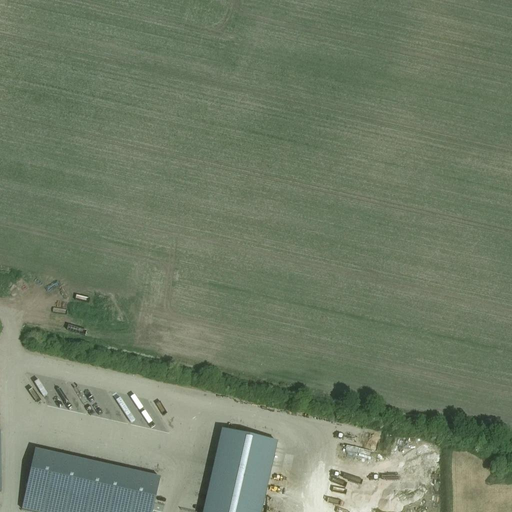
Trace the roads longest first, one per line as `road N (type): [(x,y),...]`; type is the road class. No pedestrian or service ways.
road 1 (unknown): [(9,427),(10,371),(21,363),(310,440),(318,449),(304,511)]
road 2 (unknown): [(9,427),(181,461)]
